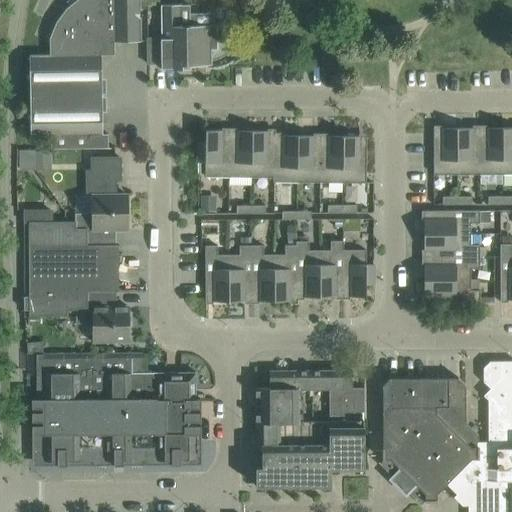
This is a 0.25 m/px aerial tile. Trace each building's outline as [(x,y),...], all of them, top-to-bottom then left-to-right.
[(30,55),(31,137),(51,136),(51,148),(108,147),(108,133),(107,134),(107,135),(103,135),(102,55),(107,54),(115,46),(115,41),(141,41),(141,17),(139,17),(139,9),(141,9),(140,0),(76,0),(66,8),(56,22),(50,38),(50,54),(30,55)] [(189,25),(189,12),(189,4),(161,5),(162,69),(183,69),(183,65),(212,64),(211,49),(217,49),(217,25),(189,25)] [(256,44),(257,66),(289,64),(288,43),(256,44)] [(330,74),(330,86),(341,86),(341,74),(330,74)] [(511,127),(503,128),(503,174),(511,173),(511,127)] [(434,174),(457,174),(457,128),(442,128),(442,130),(434,130),(434,174)] [(480,174),(480,130),(473,130),(473,128),(457,128),(457,174),(480,174)] [(480,174),(503,174),(503,128),(487,128),(487,130),(480,130),(480,174)] [(229,177),(229,133),(222,133),(222,130),(206,130),(206,142),(198,142),(198,162),(206,162),(205,176),(229,177)] [(252,177),(252,131),(237,130),(237,133),(229,133),(229,177),(252,177)] [(276,133),(275,133),(268,133),(268,131),(252,131),(252,177),(274,177),(275,177),(276,137),(276,133)] [(297,182),(298,135),(282,135),(282,137),(276,137),(275,177),(274,177),(274,181),(297,182)] [(320,182),(320,138),(313,138),(313,135),(298,135),(297,182),(320,182)] [(343,182),(343,136),(328,136),(328,138),(320,138),(320,182),(343,182)] [(343,182),(346,182),(366,182),(367,138),(359,138),(359,136),(343,136),(343,182)] [(48,152),(37,152),(37,169),(43,169),(49,168),(48,152)] [(51,210),(25,210),(25,221),(25,245),(116,245),(116,229),(128,229),(128,195),(116,195),(115,180),(121,180),(120,157),(92,158),(92,171),(87,171),(87,195),(92,195),(92,214),(76,214),(76,221),(52,221),(51,210)] [(215,212),(216,196),(202,195),(201,211),(215,212)] [(443,204),(458,204),(458,196),(443,196),(443,204)] [(458,196),(458,204),(472,204),(472,196),(458,196)] [(488,204),(503,204),(503,196),(488,196),(488,204)] [(503,204),(511,204),(511,196),(503,196),(503,204)] [(236,213),(252,213),(252,205),(236,205),(236,213)] [(252,205),(252,213),(266,213),(266,205),(252,205)] [(328,213),(343,213),(343,205),(328,205),(328,213)] [(343,213),(357,213),(357,205),(343,205),(343,213)] [(424,218),(424,234),(471,234),(471,223),(480,223),(480,210),(453,210),(433,210),(426,210),(427,218),(424,218)] [(490,210),(480,210),(480,223),(490,223),(490,210)] [(282,219),(297,219),(297,211),(282,211),(282,219)] [(297,219),(311,219),(311,211),(297,211),(297,219)] [(296,226),(287,226),(287,241),(296,241),(296,226)] [(427,256),(480,256),(480,245),(471,245),(471,234),(424,234),(424,249),(427,249),(427,256)] [(503,235),(502,244),(511,244),(511,236),(503,235)] [(302,294),(301,241),(298,241),(297,241),(297,245),(285,245),(285,254),(278,254),(278,301),(290,301),(290,298),(298,298),(298,294),(302,294)] [(325,296),(325,250),(309,250),(309,241),(308,241),(301,241),(302,294),(305,294),(305,296),(325,296)] [(349,294),(349,250),(343,250),(343,241),(340,241),(333,241),(331,241),(331,250),(325,250),(325,296),(336,296),(336,294),(349,294)] [(502,244),(500,244),(500,297),(508,297),(508,300),(511,299),(511,243),(511,244),(502,244)] [(119,244),(116,245),(25,245),(25,291),(119,290),(119,244)] [(230,301),(230,255),(218,255),(218,245),(205,245),(206,299),(213,299),(214,301),(230,301)] [(254,298),(254,245),(240,245),(240,255),(230,255),(230,301),(245,301),(244,298),(254,298)] [(278,301),(278,254),(263,255),(263,245),(254,245),(254,298),(259,298),(259,301),(278,301)] [(349,250),(349,294),(350,294),(350,296),(366,296),(366,284),(374,284),(374,264),(366,264),(366,250),(349,250)] [(424,279),(471,279),(471,268),(480,268),(480,256),(427,256),(427,264),(424,264),(424,279)] [(480,303),(480,290),(471,290),(471,279),(424,279),(424,295),(427,295),(427,303),(480,303)] [(119,291),(119,290),(25,291),(26,315),(68,315),(67,309),(76,309),(76,323),(93,323),(93,341),(129,341),(129,307),(117,307),(117,291),(119,291)] [(28,353),(43,353),(43,342),(27,343),(28,353)] [(144,395),(144,372),(144,353),(36,354),(37,425),(37,454),(44,454),(51,461),(171,460),(171,465),(181,465),(181,460),(190,460),(197,453),(196,400),(196,399),(157,399),(157,395),(144,395)] [(484,395),(488,400),(488,442),(511,441),(511,360),(490,361),(484,367),(484,382),(490,388),(484,395)] [(352,370),(270,371),(270,387),(256,387),(256,450),(262,450),(262,467),(256,467),(256,487),(310,486),(331,487),(331,469),(350,469),(364,469),(365,466),(364,421),(298,421),(298,390),(329,390),(329,416),(344,416),(345,412),(364,412),(364,388),(352,388),(352,370)] [(196,398),(196,388),(196,372),(144,372),(144,395),(157,395),(157,399),(196,399),(196,398)] [(467,385),(458,377),(458,378),(391,379),(390,378),(382,386),(383,387),(383,412),(382,413),(383,414),(383,448),(382,448),(383,459),(380,463),(379,462),(378,463),(393,477),(397,474),(411,487),(407,491),(422,506),(423,505),(422,504),(425,501),(425,502),(437,502),(437,494),(447,484),(488,442),(479,442),(478,435),(466,423),(466,386),(467,385)] [(511,511),(511,441),(488,442),(447,484),(457,494),(460,491),(468,500),(465,502),(468,505),(468,511),(511,511)]
